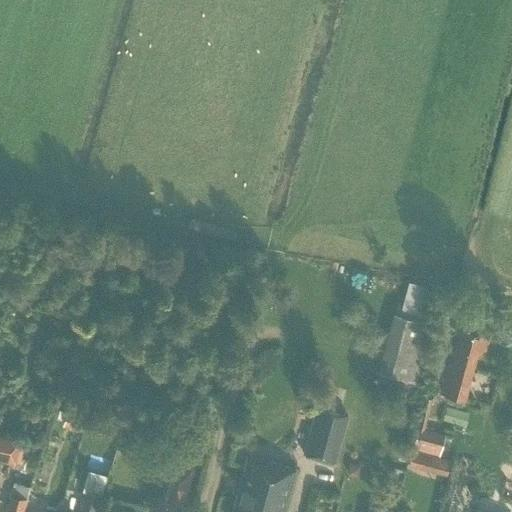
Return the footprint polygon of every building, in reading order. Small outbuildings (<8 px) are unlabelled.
[(389,284),(394,267),(360,257),(355,275),(389,284)] [(407,298),(425,304),(435,277),(417,271),(407,298)] [(394,313),(378,370),(385,372),(383,382),(412,390),(430,322),(434,308),(404,300),(400,314),(394,313)] [(484,354),(489,338),(458,329),(441,392),(465,399),(477,352),(484,354)] [(336,462),(349,416),(316,407),(303,453),(336,462)] [(68,410),(63,425),(76,429),(80,414),(68,410)] [(425,426),(422,437),(442,441),(445,430),(425,426)] [(0,459),(15,462),(20,439),(0,434),(0,459)] [(409,463),(422,466),(425,454),(412,451),(409,463)] [(248,455),(233,507),(236,507),(235,511),(283,511),(296,468),(248,455)] [(170,462),(157,511),(182,511),(194,468),(170,462)] [(100,496),(106,475),(89,469),(83,490),(86,491),(80,511),(94,511),(99,495),(100,496)] [(11,494),(5,511),(22,511),(26,498),(30,486),(14,482),(11,494)]
